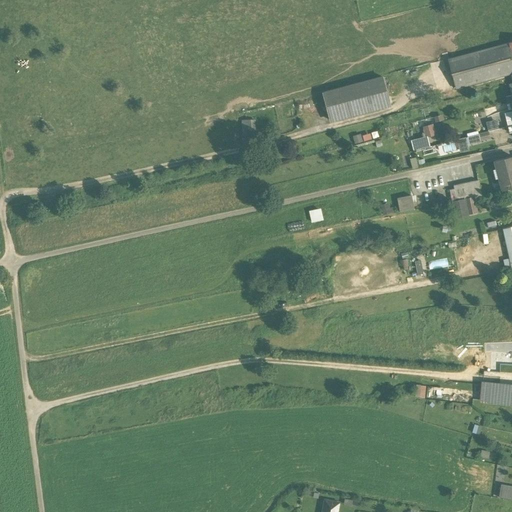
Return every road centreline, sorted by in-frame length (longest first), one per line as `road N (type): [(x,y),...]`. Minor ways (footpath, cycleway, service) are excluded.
road 1 (track): [(487,156),(0,265)]
road 2 (track): [(26,369),(446,286),(496,254)]
road 3 (track): [(32,418),(257,367),(480,387)]
road 4 (track): [(3,201),(123,183),(407,112)]
road 5 (track): [(43,511),(3,201)]
